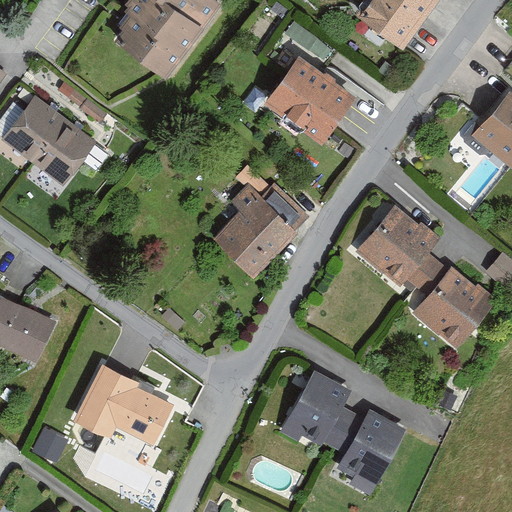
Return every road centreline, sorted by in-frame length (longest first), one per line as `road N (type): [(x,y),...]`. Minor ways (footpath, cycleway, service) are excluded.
road 1 (residential): [(233,391),(361,172),(491,0)]
road 2 (residential): [(233,391),(0,225)]
road 3 (residential): [(176,511),(233,391)]
